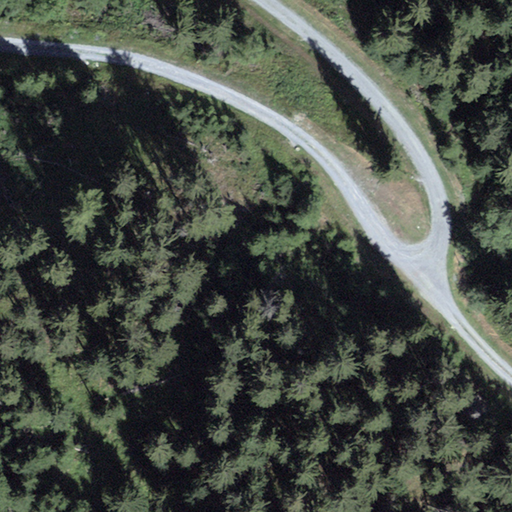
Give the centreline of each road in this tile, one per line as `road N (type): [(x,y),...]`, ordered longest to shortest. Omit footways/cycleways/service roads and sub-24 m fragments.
road 1 (track): [(0,40),(117,59),(246,103),(307,155),(351,219),(414,275)]
road 2 (track): [(414,275),(447,226),(401,137),(258,0)]
road 3 (track): [(414,275),(511,377)]
